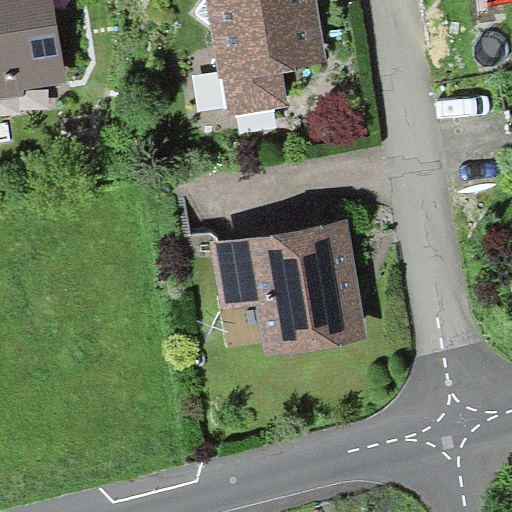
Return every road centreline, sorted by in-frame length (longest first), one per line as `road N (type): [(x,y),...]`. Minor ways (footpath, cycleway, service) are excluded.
road 1 (residential): [(385,0),(452,426)]
road 2 (residential): [(113,511),(452,426)]
